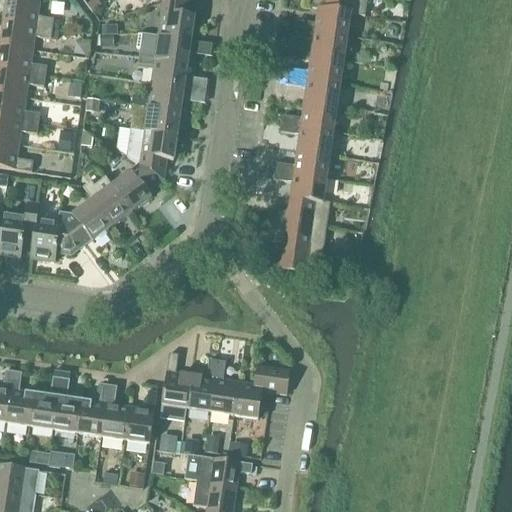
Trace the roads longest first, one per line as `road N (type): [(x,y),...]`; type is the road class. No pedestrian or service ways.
road 1 (residential): [(282,511),(302,365),(202,238)]
road 2 (residential): [(202,238),(243,0)]
road 3 (residential): [(0,293),(109,308),(202,238)]
road 4 (unclassified): [(468,511),(511,290)]
